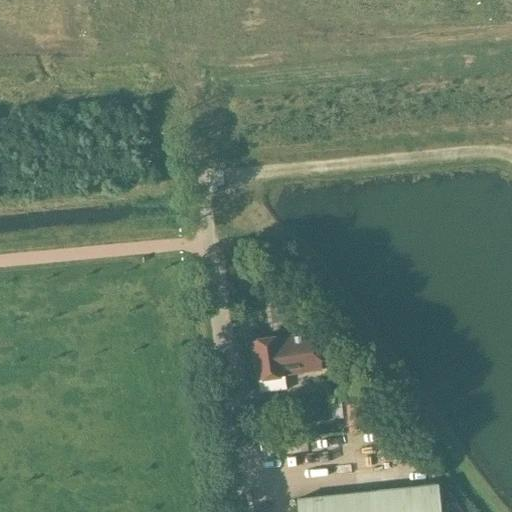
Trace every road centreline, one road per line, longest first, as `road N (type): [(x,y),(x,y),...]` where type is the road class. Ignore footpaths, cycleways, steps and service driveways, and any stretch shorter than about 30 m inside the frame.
road 1 (unclassified): [(237,511),(207,243)]
road 2 (unknown): [(207,243),(179,0)]
